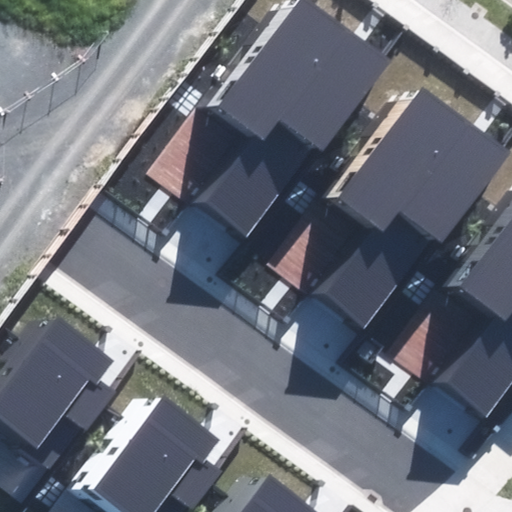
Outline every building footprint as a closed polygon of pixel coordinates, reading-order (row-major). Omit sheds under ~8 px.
[(326,153),(391,59),(304,0),(296,0),(220,110),(254,134),(206,204),(253,236),(316,145),(326,153)] [(442,244),(507,151),(415,88),(336,202),(370,225),(321,295),(368,328),(432,237),(442,244)] [(511,221),(465,290),(499,313),(450,383),(497,416),(511,394),(511,221)] [(57,316),(0,390),(0,420),(38,449),(65,414),(88,431),(117,394),(97,379),(113,358),(57,316)] [(162,396),(90,489),(120,511),(155,511),(170,493),(193,511),(221,473),(202,458),(217,438),(162,396)] [(319,511),(270,474),(240,511),(319,511)]
